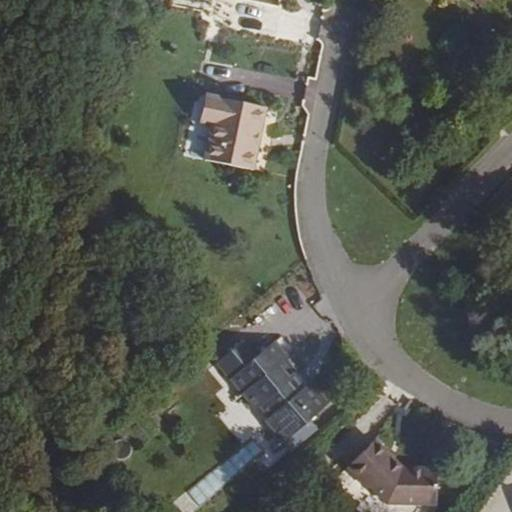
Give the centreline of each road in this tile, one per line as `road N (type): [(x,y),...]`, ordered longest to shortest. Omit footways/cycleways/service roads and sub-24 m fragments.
road 1 (residential): [(359,312),(323,225),(322,170),(354,5)]
road 2 (residential): [(359,312),(511,155)]
road 3 (residential): [(511,425),(432,392),(359,312)]
